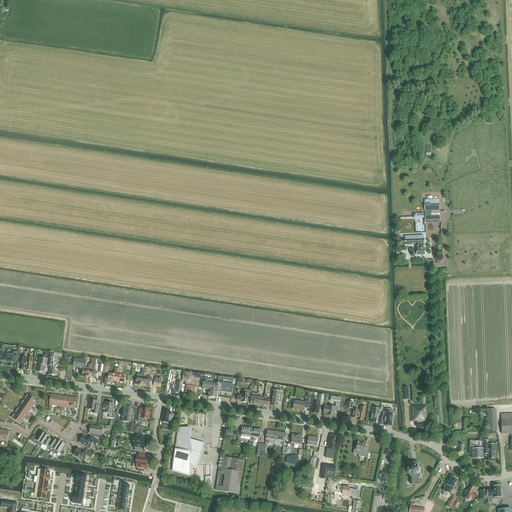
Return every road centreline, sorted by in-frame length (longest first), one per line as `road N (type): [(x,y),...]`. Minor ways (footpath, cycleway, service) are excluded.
road 1 (tertiary): [(392,433),(161,397)]
road 2 (residential): [(0,423),(28,433),(42,422),(69,438),(81,423),(86,386)]
